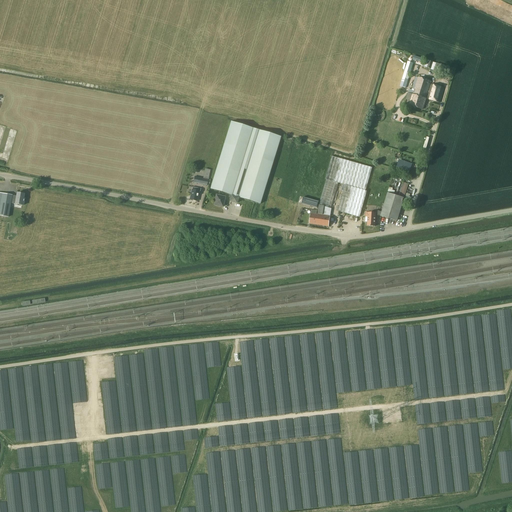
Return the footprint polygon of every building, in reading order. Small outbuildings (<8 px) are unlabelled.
[(431,69),(434,62),(424,59),(422,66),(431,69)] [(405,88),(413,63),(408,62),(400,87),(405,88)] [(441,75),(443,66),(436,64),(433,73),(441,75)] [(425,99),(427,99),(427,98),(426,97),(431,81),(418,77),(412,95),(409,94),(407,99),(411,100),(409,106),(422,110),(426,99),(425,99)] [(444,88),(431,84),(427,98),(427,99),(429,100),(437,103),(437,102),(439,103),(444,88)] [(211,189),(232,195),(230,202),(238,204),(240,198),(261,204),(282,138),(231,122),(211,189)] [(320,202),(320,206),(331,209),(338,183),(345,185),(338,211),(360,217),(367,191),(365,191),(372,168),(332,157),(326,179),(327,180),(320,202)] [(398,164),(397,168),(409,172),(410,169),(398,164)] [(208,180),(210,170),(206,169),(203,178),(195,177),(193,183),(207,186),(208,180)] [(192,190),(190,200),(197,202),(199,191),(199,190),(200,189),(193,187),(192,190)] [(376,215),(381,216),(388,193),(388,194),(389,191),(386,190),(385,193),(380,208),(377,207),(376,210),(376,211),(372,211),(366,211),(366,217),(368,217),(367,226),(375,227),(376,215)] [(12,200),(16,201),(23,203),(24,194),(17,193),(17,197),(13,196),(0,193),(0,215),(9,217),(12,200)] [(214,205),(215,205),(223,207),(225,198),(222,197),(223,194),(219,193),(218,196),(216,196),(214,205)] [(388,193),(381,216),(397,221),(404,198),(388,194),(388,193)] [(303,198),(302,204),(316,208),(318,202),(303,198)] [(311,214),(310,224),(329,227),(330,216),(331,212),(331,209),(320,206),(319,205),(317,215),(316,215),(317,211),(312,210),(311,214)]
